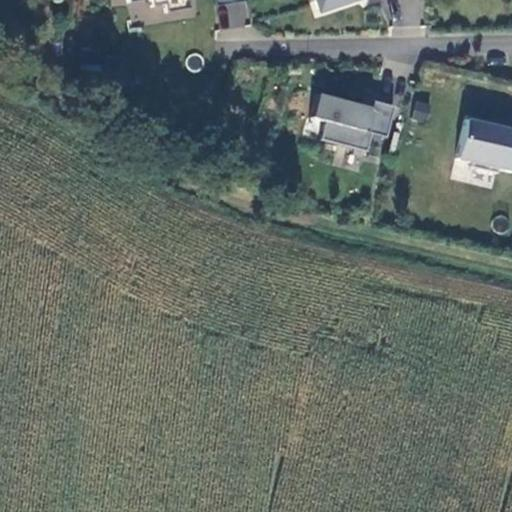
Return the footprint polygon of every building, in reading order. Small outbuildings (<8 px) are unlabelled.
[(121,0),(124,11),(146,7),(147,15),(160,13),(161,21),(186,17),(183,0),(121,0)] [(208,0),(211,14),(243,8),(241,0),(208,0)] [(309,0),(316,19),(370,0),(309,0)] [(367,116),(313,102),(307,125),(321,129),(316,147),(362,160),(367,141),(382,145),(390,114),(369,109),(367,116)] [(463,122),(453,166),(469,169),(468,174),(494,180),(495,175),(510,178),(511,169),(511,137),(489,132),(490,128),(463,122)]
